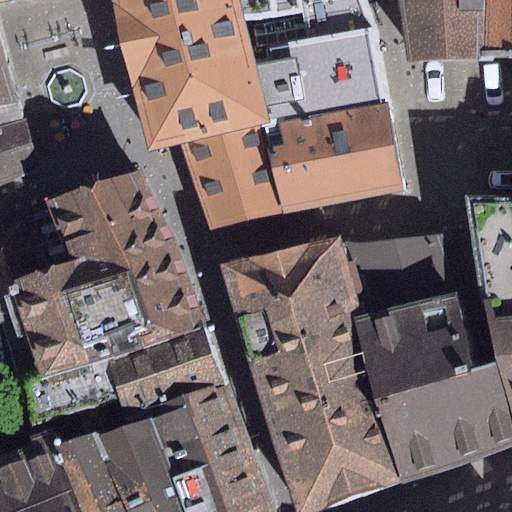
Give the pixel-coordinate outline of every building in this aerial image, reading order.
[(238,18),(234,0),(110,0),(149,151),(180,144),(261,125),(238,18)] [(300,9),(301,2),(300,0),(234,0),(238,18),(300,9)] [(300,9),(238,18),(261,125),(266,149),(283,146),(278,122),(384,103),(364,0),(312,0),(301,2),(300,9)] [(483,50),(484,0),(399,0),(407,63),(482,58),(483,50)] [(511,0),(484,0),(483,50),(511,50),(511,0)] [(0,107),(24,103),(0,36),(0,107)] [(24,103),(0,107),(0,186),(46,171),(39,143),(24,103)] [(280,212),(405,192),(384,103),(278,122),(283,146),(266,149),(280,212)] [(261,125),(180,144),(208,231),(280,212),(266,149),(261,125)] [(56,199),(0,220),(0,363),(6,387),(26,381),(204,326),(174,230),(140,170),(56,199)] [(496,362),(511,431),(511,200),(463,198),(496,362)] [(221,267),(248,364),(281,354),(278,344),(360,321),(353,296),(345,264),(338,234),(221,267)] [(445,234),(354,243),(370,317),(360,321),(398,485),(502,449),(511,445),(511,431),(496,362),(483,367),(471,371),(445,234)] [(354,263),(345,264),(353,296),(362,293),(354,263)] [(311,511),(398,485),(360,321),(278,344),(281,354),(248,364),(295,511),(311,511)] [(204,326),(26,381),(33,405),(39,424),(39,426),(118,401),(123,426),(149,417),(227,391),(204,326)] [(273,511),(227,391),(149,417),(187,511),(273,511)] [(39,424),(33,405),(7,413),(15,438),(25,435),(41,431),(39,424)] [(187,511),(149,417),(123,426),(96,436),(128,511),(187,511)] [(0,511),(79,511),(50,446),(44,429),(41,431),(25,435),(32,452),(0,464),(0,511)] [(128,511),(96,436),(95,432),(50,446),(79,511),(128,511)]
